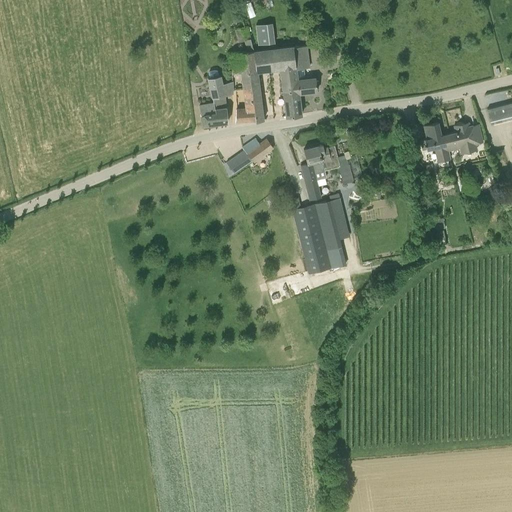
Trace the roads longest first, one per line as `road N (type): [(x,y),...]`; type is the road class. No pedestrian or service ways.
road 1 (tertiary): [(0,218),(195,139),(511,80)]
road 2 (track): [(408,103),(422,242),(367,304),(332,360),(325,441),(333,511)]
